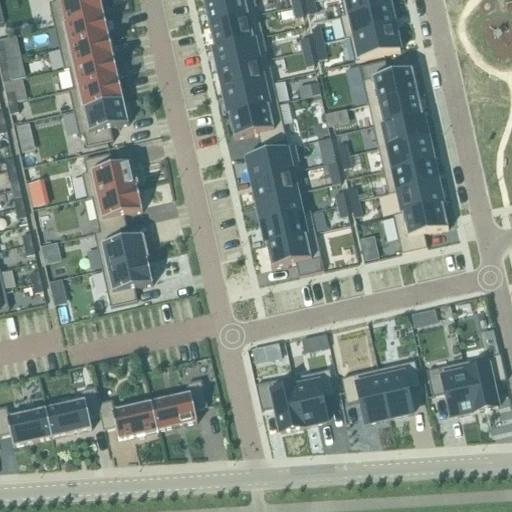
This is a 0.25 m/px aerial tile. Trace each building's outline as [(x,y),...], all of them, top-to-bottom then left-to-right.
[(52,0),(53,5),(49,6),(54,30),(104,19),(99,0),(52,0)] [(253,0),(235,0),(203,7),(209,30),(258,19),(253,0)] [(297,0),(289,0),(292,11),(300,9),(297,0)] [(386,0),(339,0),(344,20),(389,11),(386,0)] [(313,5),(305,7),(308,19),(316,17),(313,5)] [(300,9),(292,11),(295,23),(303,21),(300,9)] [(344,20),(341,21),(346,43),(349,42),(394,32),(389,11),(344,20)] [(104,19),(54,30),(59,52),(109,40),(104,19)] [(258,19),(209,30),(214,52),(263,41),(258,19)] [(320,31),(311,33),(315,49),(323,47),(320,31)] [(399,55),(394,32),(349,42),(354,65),(399,55)] [(109,40),(59,52),(64,73),(113,61),(109,40)] [(263,41),(214,52),(219,74),(268,64),(263,41)] [(307,42),(299,44),(302,56),(310,54),(307,42)] [(323,47),(315,49),(318,65),(326,63),(323,47)] [(310,54),(302,56),(305,71),(313,69),(310,54)] [(113,61),(64,73),(64,74),(69,72),(73,92),(68,93),(69,94),(118,82),(113,61)] [(7,63),(0,64),(0,73),(1,76),(9,74),(7,63)] [(268,64),(219,74),(224,97),(273,86),(268,64)] [(384,66),(360,71),(368,109),(416,98),(410,74),(387,80),(384,66)] [(118,82),(69,94),(73,115),(123,103),(118,82)] [(273,86),(224,97),(229,119),(278,108),(273,86)] [(318,87),(311,89),(313,100),(320,98),(318,87)] [(14,95),(5,97),(8,107),(16,106),(16,105),(14,95)] [(416,98),(368,109),(373,131),(421,121),(416,98)] [(123,103),(73,115),(79,139),(84,138),(86,150),(113,145),(110,132),(128,127),(123,103)] [(16,106),(8,107),(10,118),(19,116),(16,106)] [(278,108),(229,119),(234,143),(258,138),(261,152),(287,146),(283,132),(278,108)] [(333,117),(325,118),(327,130),(335,129),(333,117)] [(421,121),(373,131),(378,153),(426,143),(421,121)] [(29,128),(15,131),(17,139),(30,136),(29,128)] [(330,143),(317,145),(323,169),(327,168),(329,168),(335,166),(330,143)] [(426,143),(378,153),(383,176),(431,165),(426,143)] [(346,148),(338,150),(340,162),(348,160),(346,148)] [(287,152),(246,161),(251,185),(301,174),(296,150),(291,151),(287,152)] [(86,176),(81,177),(87,202),(137,190),(131,166),(112,170),(110,158),(83,164),(86,176)] [(348,160),(340,162),(343,174),(351,172),(348,160)] [(13,162),(4,164),(7,175),(15,173),(13,162)] [(431,165),(383,176),(388,198),(436,188),(431,165)] [(329,168),(327,168),(330,180),(338,178),(335,166),(329,168)] [(15,173),(7,175),(9,185),(17,183),(15,173)] [(301,174),(251,185),(256,206),(301,196),(297,176),(302,175),(301,174)] [(436,188),(388,198),(389,199),(398,196),(403,217),(392,220),(441,209),(436,188)] [(137,190),(87,202),(87,203),(92,202),(100,236),(94,237),(94,238),(126,231),(123,219),(142,215),(137,190)] [(355,193),(347,195),(350,206),(358,204),(355,193)] [(301,196),(256,206),(261,228),(311,216),(301,218),(297,198),(301,197),(301,196)] [(342,197),(335,199),(337,210),(344,208),(342,197)] [(21,200),(13,202),(15,212),(24,210),(21,200)] [(358,204),(350,206),(354,223),(362,221),(358,204)] [(344,208),(337,210),(340,222),(347,220),(344,208)] [(441,209),(392,220),(401,259),(427,253),(423,239),(446,233),(441,209)] [(24,210),(15,212),(17,222),(26,220),(24,210)] [(311,216),(261,228),(265,249),(315,237),(311,216)] [(126,231),(94,238),(102,274),(147,264),(141,239),(123,243),(121,233),(126,231)] [(30,237),(21,239),(24,250),(32,248),(30,237)] [(315,237),(265,249),(270,273),(295,267),(298,280),(323,275),(315,237)] [(373,241),(359,244),(364,266),(378,262),(373,241)] [(32,248),(24,250),(26,260),(34,258),(32,248)] [(147,264),(102,274),(110,310),(136,304),(133,294),(152,289),(147,264)] [(38,275),(30,277),(32,287),(41,285),(38,275)] [(61,283),(49,286),(51,295),(63,292),(61,283)] [(41,285),(32,287),(34,297),(43,295),(41,285)] [(0,294),(0,314),(9,313),(4,293),(0,294)] [(434,314),(410,319),(414,333),(437,328),(434,314)] [(325,339),(318,340),(321,353),(328,351),(325,339)] [(278,347),(251,354),(252,359),(275,354),(277,364),(281,363),(278,347)] [(498,360),(462,368),(473,419),(497,413),(490,389),(504,386),(498,360)] [(413,366),(376,374),(387,424),(411,419),(405,394),(419,391),(413,366)] [(462,368),(424,376),(430,403),(444,400),(450,424),(473,419),(462,368)] [(376,374),(339,382),(345,408),(358,406),(364,430),(387,424),(376,374)] [(327,375),(290,383),(302,434),(325,428),(319,403),(333,401),(327,375)] [(290,383),(253,391),(259,417),(273,415),(278,439),(302,434),(290,383)] [(187,394),(150,403),(151,407),(157,434),(197,425),(194,414),(206,411),(201,385),(186,388),(187,394)] [(83,405),(46,413),(52,441),(91,432),(89,420),(99,418),(103,434),(104,434),(94,391),(81,394),(83,405)] [(99,408),(98,408),(104,434),(115,431),(118,443),(157,434),(151,407),(150,403),(113,411),(111,405),(99,408)] [(6,411),(0,412),(0,440),(10,438),(13,450),(52,441),(46,413),(45,409),(7,418),(6,411)]
